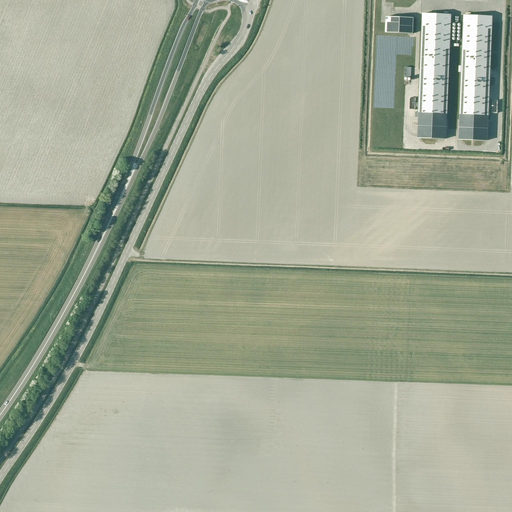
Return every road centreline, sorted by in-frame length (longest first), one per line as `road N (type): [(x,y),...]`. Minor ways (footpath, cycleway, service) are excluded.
road 1 (secondary): [(0,477),(77,354),(210,76),(250,14)]
road 2 (trunk): [(0,416),(75,296),(120,198)]
road 3 (trunk): [(120,198),(208,0)]
road 4 (trunk): [(196,0),(120,198)]
